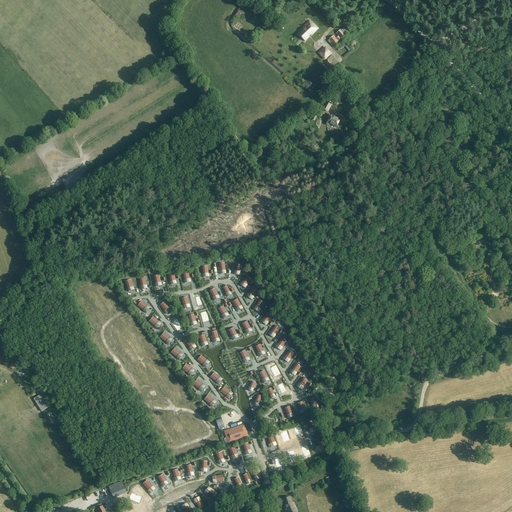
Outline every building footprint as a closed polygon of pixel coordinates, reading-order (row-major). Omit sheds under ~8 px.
[(309,21),(300,30),(297,34),(305,42),(309,38),(308,37),(311,35),(311,36),(318,29),(309,21)] [(333,36),(329,40),(334,45),(345,35),(340,30),(336,34),(338,37),(336,39),(333,36)] [(318,54),(324,60),(331,54),(325,48),(318,54)] [(322,64),(330,72),(334,68),(327,60),(322,64)] [(328,112),(332,103),(328,101),(324,110),(328,112)] [(328,115),(326,118),(329,120),(327,123),(336,128),(340,120),(328,115)] [(184,283),(190,282),(188,272),(182,273),(184,283)] [(176,283),(174,274),(167,275),(169,285),(176,283)] [(153,277),(155,287),(161,285),(159,276),(153,277)] [(245,276),(239,284),(245,288),(250,279),(245,276)] [(147,288),(145,277),(138,279),(140,289),(147,288)] [(127,292),(133,290),(130,280),(124,282),(127,292)] [(227,287),(222,289),(226,297),(231,294),(227,287)] [(252,299),(257,291),(252,287),(246,296),(252,299)] [(214,289),(209,292),(213,300),(219,298),(214,289)] [(187,298),(180,299),(183,309),(189,307),(187,298)] [(204,308),(201,299),(194,301),(197,310),(204,308)] [(237,300),(232,303),(236,312),(242,308),(237,300)] [(258,300),(253,308),(258,312),(264,303),(258,300)] [(137,306),(145,313),(149,308),(142,301),(137,306)] [(167,301),(162,306),(168,314),(174,309),(167,301)] [(228,315),(223,307),(217,310),(222,319),(228,315)] [(208,312),(200,313),(203,322),(211,320),(208,312)] [(272,317),(266,313),(261,321),(266,325),(272,317)] [(155,318),(161,324),(165,320),(158,314),(155,318)] [(196,324),(193,315),(187,316),(189,326),(196,324)] [(149,322),(157,329),(161,324),(153,317),(149,322)] [(179,319),(174,322),(180,331),(185,327),(179,319)] [(251,331),(247,322),(241,325),(245,334),(251,331)] [(279,329),(273,326),(268,334),(273,337),(279,329)] [(238,337),(233,328),(227,331),(232,340),(238,337)] [(216,331),(210,333),(213,343),(219,341),(216,331)] [(172,339),(164,333),(160,338),(167,344),(172,339)] [(201,347),(207,345),(204,335),(198,337),(201,347)] [(281,338),(275,346),(280,350),(286,342),(281,338)] [(191,339),(185,343),(191,351),(197,347),(191,339)] [(263,348),(255,351),(259,359),(266,355),(263,348)] [(183,355),(175,349),(171,353),(178,360),(183,355)] [(288,362),(294,354),(288,350),(283,359),(288,362)] [(243,363),(249,360),(245,351),(239,354),(243,363)] [(201,356),(197,361),(205,367),(209,362),(201,356)] [(258,360),(254,356),(249,361),(255,367),(259,362),(258,360)] [(295,376),(300,367),(295,364),(289,372),(295,376)] [(182,370),(190,376),(194,371),(186,365),(182,370)] [(275,366),(269,369),(274,379),(280,376),(275,366)] [(25,376),(28,372),(23,367),(20,371),(25,376)] [(264,371),(258,374),(263,383),(268,380),(264,371)] [(210,378),(218,384),(222,379),(214,373),(210,378)] [(307,381),(302,378),(296,386),(302,390),(307,381)] [(197,380),(193,385),(200,392),(205,386),(197,380)] [(285,385),(279,388),(283,396),(289,393),(285,385)] [(225,388),(221,393),(227,398),(232,393),(225,388)] [(271,389),(267,391),(270,399),(275,397),(271,389)] [(40,395),(34,399),(42,412),(48,408),(40,395)] [(208,396),(204,401),(211,407),(216,402),(208,396)] [(314,398),(308,400),(311,409),(317,407),(314,398)] [(300,414),(306,412),(303,402),(297,404),(300,414)] [(284,409),(287,418),(293,416),(290,407),(284,409)] [(231,430),(225,432),(229,443),(247,437),(244,426),(238,428),(237,427),(231,430)] [(310,426),(305,429),(307,435),(313,432),(310,426)] [(271,440),(265,442),(268,450),(274,448),(271,440)] [(247,442),(240,445),(243,453),(250,451),(247,442)] [(235,448),(228,451),(231,459),(238,456),(235,448)] [(224,461),(221,453),(214,456),(218,464),(224,461)] [(193,467),(185,468),(186,477),(194,476),(193,467)] [(257,469),(251,472),(254,480),(260,478),(257,469)] [(181,481),(178,471),(171,472),(173,482),(181,481)] [(246,475),(241,477),(244,485),(249,483),(246,475)] [(169,485),(165,476),(158,479),(161,488),(169,485)] [(214,477),(211,484),(220,487),(223,481),(214,477)] [(238,478),(232,481),(236,488),(242,485),(238,478)] [(151,481),(142,485),(146,494),(154,490),(151,481)] [(117,483),(108,487),(113,498),(116,496),(117,497),(126,493),(121,482),(118,483),(117,483)] [(215,493),(207,488),(202,495),(210,500),(215,493)] [(133,493),(130,501),(141,506),(145,498),(133,493)] [(198,497),(190,500),(193,509),(201,506),(198,497)] [(289,497),(282,500),(287,511),(286,511),(285,511),(297,511),(294,502),(292,503),(289,497)] [(184,501),(176,505),(179,511),(187,511),(189,511),(184,501)]
